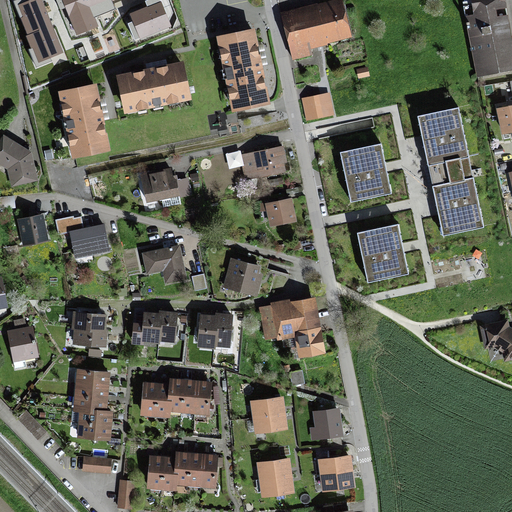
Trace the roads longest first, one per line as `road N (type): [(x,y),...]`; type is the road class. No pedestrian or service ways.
road 1 (residential): [(327,269),(271,0)]
road 2 (residential): [(302,262),(58,197)]
road 3 (residential): [(371,511),(327,269)]
road 4 (residential): [(302,262),(290,294),(241,305),(125,303)]
road 5 (residential): [(101,511),(0,405)]
